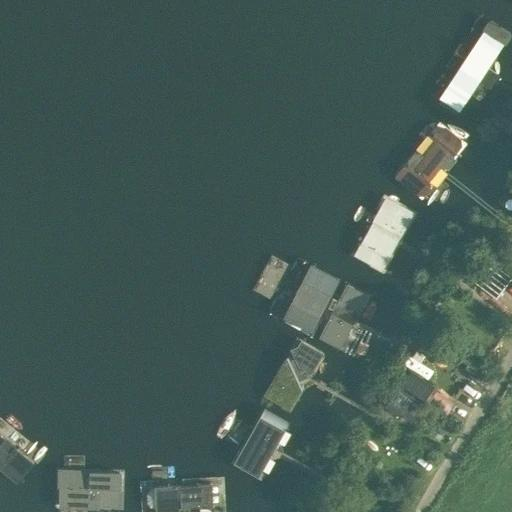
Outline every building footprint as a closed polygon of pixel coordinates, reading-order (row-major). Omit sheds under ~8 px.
[(511,40),(482,21),(433,97),(469,121),(511,54),(511,40)] [(398,163),(388,178),(424,204),(465,146),(438,127),(408,170),(398,163)] [(349,260),(384,279),(416,218),(382,200),(349,260)] [(511,272),(511,270),(511,256),(510,255),(492,238),(483,248),(511,272)] [(468,274),(476,281),(492,260),(484,254),(468,274)] [(343,295),(327,354),(359,363),(376,304),(343,295)] [(288,343),(264,403),(288,417),(326,363),(288,343)] [(434,381),(410,364),(400,379),(424,396),(434,381)] [(423,400),(397,382),(383,402),(397,412),(398,410),(410,419),(423,400)] [(302,443),(277,433),(261,473),(286,484),(302,443)] [(0,456),(0,485),(25,501),(38,479),(0,456)] [(233,511),(230,481),(147,490),(149,511),(233,511)] [(122,511),(123,489),(56,489),(56,511),(122,511)]
